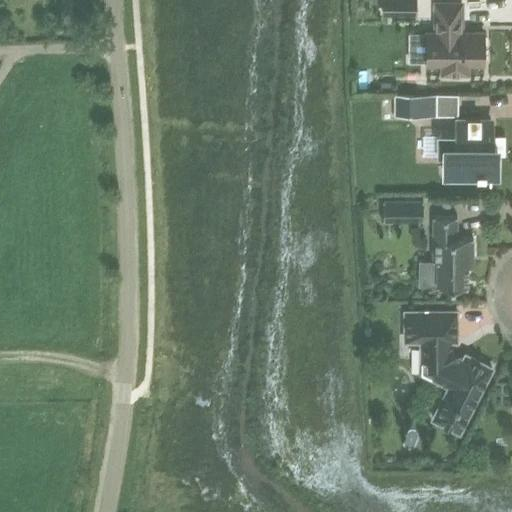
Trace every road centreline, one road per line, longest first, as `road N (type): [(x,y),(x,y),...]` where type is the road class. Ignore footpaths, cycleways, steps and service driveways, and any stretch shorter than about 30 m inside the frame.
road 1 (unclassified): [(106,511),(127,346),(112,0)]
road 2 (track): [(0,354),(126,374)]
